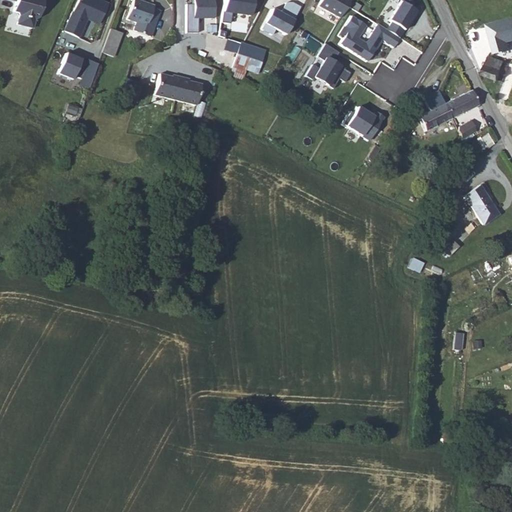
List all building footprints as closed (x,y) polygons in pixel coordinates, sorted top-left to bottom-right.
[(14,0),(15,0),(13,10),(16,11),(18,15),(16,23),(31,27),(33,19),(37,17),(42,0),(14,0)] [(77,40),(85,20),(97,25),(105,6),(89,0),(76,0),(63,34),(77,40)] [(213,18),(210,0),(191,0),(191,6),(185,6),(188,35),(199,34),(199,19),(213,18)] [(251,0),(223,0),(220,22),(231,23),(233,15),(249,17),(251,0)] [(320,0),(316,8),(340,21),(350,2),(345,0),(320,0)] [(386,30),(399,38),(416,11),(412,7),(415,3),(409,0),(399,0),(387,20),(391,23),(386,30)] [(147,16),(149,11),(149,9),(129,2),(123,23),(134,27),(131,35),(148,41),(155,19),(147,16)] [(265,25),(285,35),(302,7),(292,2),(286,3),(279,13),(273,10),(265,25)] [(365,25),(350,15),(343,26),(348,29),(339,44),(367,61),(381,40),(393,48),(399,38),(386,30),(376,24),(365,42),(357,38),(365,25)] [(509,42),(511,41),(511,17),(488,22),(495,53),(511,49),(509,42)] [(106,32),(98,57),(110,61),(118,36),(106,32)] [(264,51),(239,42),(233,59),(246,63),(259,67),(264,51)] [(59,51),(53,73),(77,82),(83,61),(59,51)] [(338,78),(344,81),(350,72),(325,56),(313,78),(333,88),(338,78)] [(504,62),(489,56),(481,75),(497,81),(500,74),(506,76),(509,69),(502,66),(504,62)] [(246,63),(233,59),(226,81),(239,85),(246,63)] [(150,101),(171,106),(176,83),(167,81),(167,83),(155,80),(150,101)] [(171,106),(192,111),(197,90),(185,87),(185,85),(176,83),(171,106)] [(121,89),(116,103),(130,108),(135,94),(121,89)] [(478,105),(469,89),(457,95),(465,111),(478,105)] [(426,132),(451,119),(443,103),(441,98),(436,91),(423,98),(429,110),(417,116),(426,132)] [(465,111),(457,95),(443,103),(451,119),(465,111)] [(357,106),(345,126),(370,140),(384,117),(374,112),(372,116),(357,106)] [(463,140),(477,132),(470,121),(461,127),(456,129),(463,140)] [(475,140),(482,151),(494,143),(487,132),(475,140)] [(500,217),(486,196),(481,188),(466,198),(471,205),(485,227),(500,217)] [(439,243),(452,238),(449,231),(436,237),(439,243)] [(461,349),(462,332),(454,332),(453,348),(461,349)]
